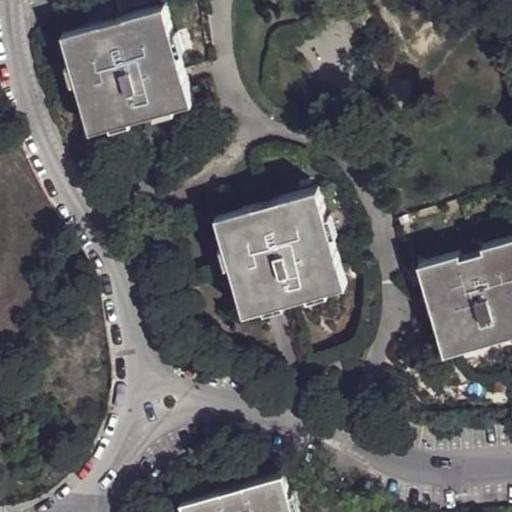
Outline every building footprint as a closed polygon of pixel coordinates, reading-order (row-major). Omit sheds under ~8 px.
[(65,32),(94,129),(196,100),(167,3),(65,32)] [(219,216),(247,312),(348,283),(320,187),(219,216)] [(439,310),(432,312),(444,355),(465,350),(464,345),(485,340),(486,345),(508,338),(507,333),(511,331),(511,237),(484,246),(485,251),(460,258),(460,252),(419,265),(426,292),(435,289),(439,310)] [(428,312),(432,312),(439,310),(435,289),(426,292),(423,293),(428,312)] [(487,348),(485,340),(464,345),(466,355),(487,348)] [(184,502),(187,511),(297,511),(286,472),(184,502)]
